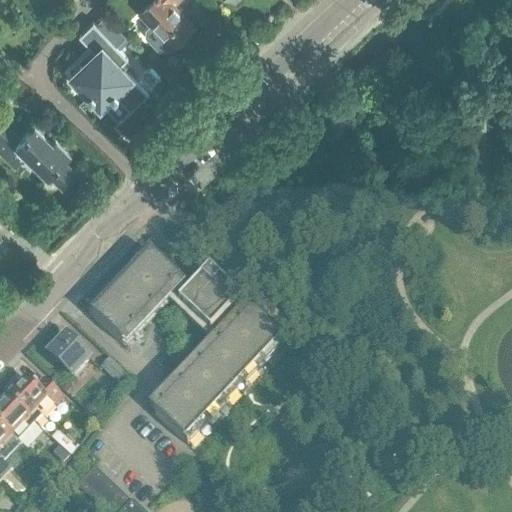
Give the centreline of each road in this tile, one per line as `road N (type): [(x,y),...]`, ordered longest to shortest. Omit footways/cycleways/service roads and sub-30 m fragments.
road 1 (residential): [(54,296),(150,385),(111,430),(168,482),(143,510)]
road 2 (residential): [(151,192),(354,0)]
road 3 (residential): [(151,192),(39,70),(41,57),(93,0)]
road 4 (residential): [(54,296),(113,220),(151,192)]
